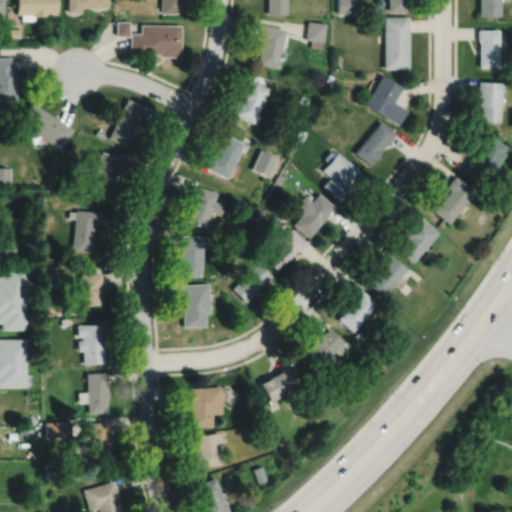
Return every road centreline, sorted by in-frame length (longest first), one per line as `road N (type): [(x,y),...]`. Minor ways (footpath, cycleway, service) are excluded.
road 1 (residential): [(218,0),(214,50),(157,178),(141,239),(149,466),(162,511)]
road 2 (residential): [(145,360),(230,352),(280,324),(425,151),(441,109),(441,0)]
road 3 (trunk): [(485,317),(401,421),(309,511)]
